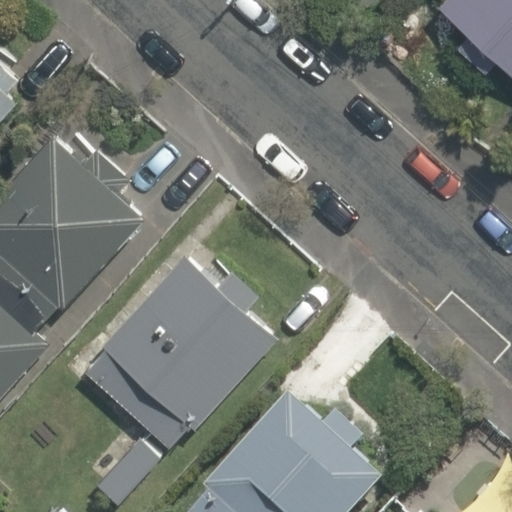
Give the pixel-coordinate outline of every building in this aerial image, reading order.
[(511,0),(431,0),(428,5),(511,71),(511,0)] [(0,111),(12,99),(0,87),(0,111)] [(0,399),(53,335),(43,327),(148,199),(46,115),(0,170),(0,399)] [(272,328),(175,244),(75,360),(172,444),(272,328)] [(352,511),(379,482),(274,391),(171,509),(174,511),(352,511)] [(149,467),(118,437),(78,478),(109,508),(149,467)] [(511,511),(511,483),(461,437),(394,511),(511,511)]
